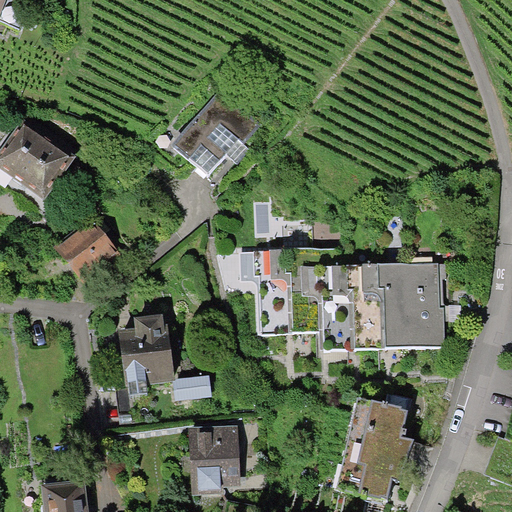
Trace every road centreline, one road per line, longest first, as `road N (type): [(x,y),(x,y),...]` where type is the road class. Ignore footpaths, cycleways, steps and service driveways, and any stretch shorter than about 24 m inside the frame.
road 1 (residential): [(429,511),(475,383),(505,251)]
road 2 (track): [(448,0),(496,112),(510,195),(505,251),(511,251)]
